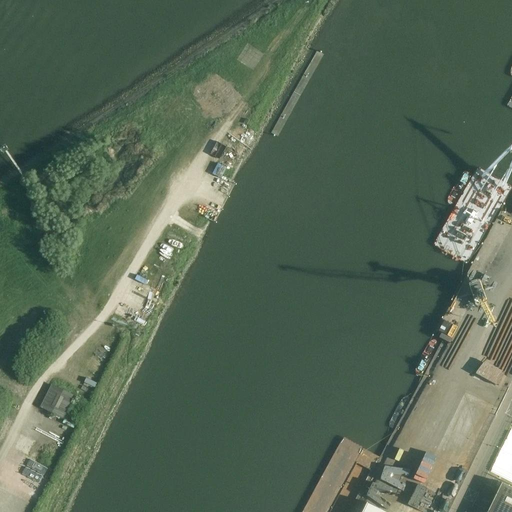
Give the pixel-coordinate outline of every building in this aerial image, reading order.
[(50,383),(39,406),(63,417),(74,394),(50,383)] [(21,435),(14,448),(28,455),(34,442),(21,435)] [(0,476),(0,480),(38,500),(52,472),(42,467),(36,478),(7,463),(0,476)] [(511,511),(511,487),(501,482),(486,511),(511,511)] [(387,511),(367,502),(361,511),(387,511)]
